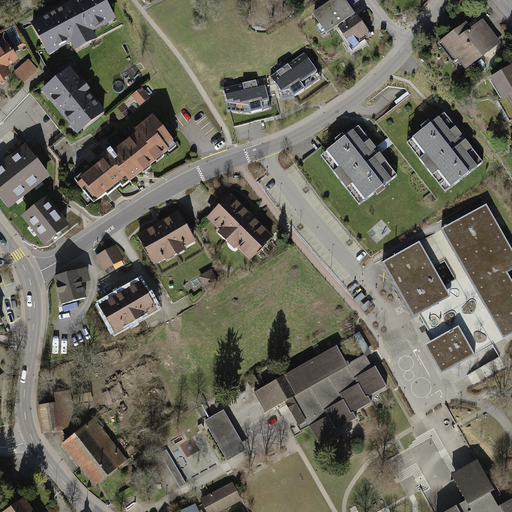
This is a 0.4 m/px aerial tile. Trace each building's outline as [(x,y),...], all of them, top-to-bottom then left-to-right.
[(104,0),(79,0),(32,25),(45,48),(54,42),(58,49),(72,41),(74,46),(93,36),(90,31),(104,23),(101,17),(110,12),(104,0)] [(339,28),(352,19),(350,16),(353,14),(343,0),(335,0),(314,14),(326,32),(337,25),(339,28)] [(352,19),(339,28),(352,47),(370,35),(357,16),(352,19)] [(459,29),(445,40),(446,40),(442,43),(451,55),(455,52),(467,67),(498,43),(490,32),(487,34),(479,24),(469,31),(467,27),(461,31),(459,29)] [(0,79),(8,74),(6,71),(9,69),(7,65),(15,60),(0,35),(0,79)] [(317,72),(304,54),(271,77),(276,85),(281,93),(290,90),(294,97),(305,90),(301,83),(317,72)] [(37,70),(28,60),(15,72),(24,81),(37,70)] [(511,66),(492,78),(503,97),(511,92),(511,66)] [(69,70),(49,85),(56,94),(51,98),(71,124),(77,120),(84,128),(103,112),(86,91),(88,90),(83,83),(81,85),(69,70)] [(321,79),(317,72),(301,83),(305,90),(321,79)] [(271,77),(263,79),(265,88),(276,85),(271,77)] [(261,103),(269,101),(265,88),(263,79),(224,89),(228,104),(248,106),(250,114),(263,110),(261,103)] [(141,89),(133,96),(140,104),(148,98),(141,89)] [(283,100),(294,97),(290,90),(281,93),(283,100)] [(261,103),(263,110),(271,108),(269,101),(261,103)] [(227,111),(250,114),(248,106),(228,104),(227,111)] [(444,114),(412,138),(451,188),(483,163),(466,141),(463,143),(461,140),(459,138),(462,136),(444,114)] [(89,168),(75,180),(94,204),(106,194),(107,196),(128,179),(129,182),(168,151),(166,148),(173,143),(152,117),(136,130),(138,133),(113,153),(110,149),(106,152),(109,156),(91,170),(89,168)] [(359,127),(327,151),(365,200),(397,176),(359,127)] [(119,144),(113,136),(108,140),(114,148),(119,144)] [(26,148),(0,169),(0,195),(8,205),(14,200),(12,197),(19,191),(22,194),(33,185),(30,182),(38,176),(40,179),(47,174),(26,148)] [(42,181),(40,179),(38,176),(30,182),(33,185),(35,187),(42,181)] [(19,191),(12,197),(14,200),(16,202),(23,196),(22,194),(19,191)] [(248,214),(231,196),(209,218),(222,230),(219,234),(234,248),(237,245),(250,258),(271,237),(254,220),(255,219),(249,213),(248,214)] [(66,226),(45,200),(25,216),(32,224),(35,222),(43,230),(39,233),(46,242),(66,226)] [(420,242),(382,264),(414,318),(419,315),(426,328),(434,340),(425,346),(441,374),(475,355),(493,345),(503,339),(511,334),(511,249),(486,205),(441,230),(436,233),(420,242)] [(178,214),(139,236),(154,262),(165,256),(168,260),(184,250),(182,246),(193,240),(178,214)] [(43,230),(35,222),(32,224),(30,226),(37,235),(39,233),(43,230)] [(114,247),(97,257),(104,270),(122,260),(114,247)] [(85,270),(55,278),(63,304),(86,298),(81,281),(88,279),(85,270)] [(215,277),(204,284),(207,288),(217,282),(215,277)] [(122,293),(101,306),(116,332),(155,309),(140,283),(129,289),(128,289),(122,292),(122,293)] [(362,292),(353,299),(357,304),(366,296),(362,292)] [(369,300),(360,308),(364,312),(373,305),(369,300)] [(369,354),(357,334),(355,336),(366,355),(369,354)] [(337,346),(321,355),(353,413),(372,402),(368,396),(387,386),(376,366),(370,369),(366,364),(363,357),(350,364),(348,361),(346,362),(337,346)] [(321,355),(258,390),(263,400),(269,410),(277,406),(284,402),(288,409),(297,424),(305,420),(310,429),(320,446),(342,434),(338,429),(357,418),(353,413),(321,355)] [(89,388),(74,390),(76,400),(91,398),(89,388)] [(55,395),(38,397),(40,408),(39,408),(42,430),(52,429),(52,432),(62,431),(61,425),(74,423),(69,391),(55,393),(55,395)] [(228,420),(223,411),(206,421),(228,460),(234,456),(231,450),(241,444),(228,420)] [(92,421),(64,443),(83,467),(96,482),(123,460),(98,428),(102,425),(99,421),(94,424),(92,421)] [(186,484),(167,450),(161,454),(180,487),(186,484)] [(466,501),(445,511),(511,511),(511,498),(498,507),(490,492),(494,490),(485,474),(484,472),(477,460),(475,462),(468,466),(451,475),(466,501)] [(210,496),(201,500),(207,511),(216,511),(241,499),(233,486),(232,484),(210,496)] [(32,511),(24,499),(4,511),(32,511)]
